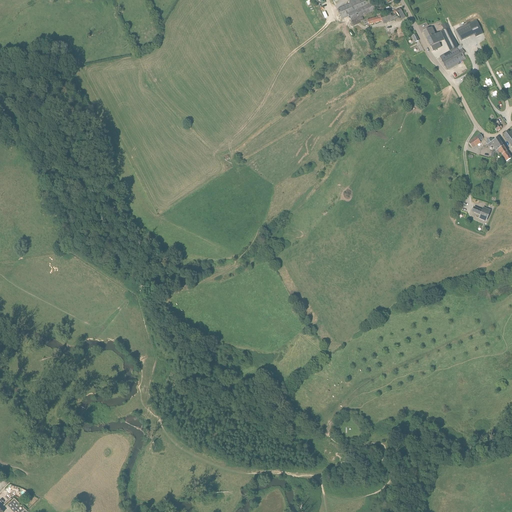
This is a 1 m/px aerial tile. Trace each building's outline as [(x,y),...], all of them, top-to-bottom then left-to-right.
[(350,4),(337,9),(342,19),(348,17),(352,26),(360,23),(359,21),(363,19),(362,16),(375,10),(378,18),(377,18),(376,18),(367,21),(364,22),(365,27),(383,21),(384,24),(394,19),(395,19),(392,13),(384,16),(380,6),(377,1),(371,3),(370,1),(372,0),(353,0),(349,2),(350,4)] [(400,9),(395,11),(401,19),(405,17),(400,9)] [(477,20),(456,30),(461,41),(475,35),(476,37),(481,35),(476,24),(478,22),(477,20)] [(432,27),(428,30),(423,32),(428,41),(441,35),(450,30),(449,28),(450,28),(447,23),(442,25),(444,30),(436,34),(432,27)] [(441,35),(444,40),(445,40),(449,48),(443,51),(445,55),(444,55),(440,57),(447,70),(451,67),(466,59),(463,54),(465,53),(463,49),(459,50),(458,47),(458,46),(450,30),(441,35)] [(439,43),(444,40),(441,35),(428,41),(433,51),(441,47),(439,43)] [(502,128),(497,120),(493,123),(495,126),(496,126),(494,128),(497,132),(500,129),(502,128)] [(511,130),(509,133),(508,131),(503,135),(507,140),(507,141),(511,137),(511,130)] [(483,138),(480,135),(468,144),(472,148),(480,142),(479,141),(483,138)] [(498,138),(493,141),(488,145),(489,146),(491,144),(494,150),(492,152),(491,157),(495,158),(496,153),(496,151),(503,146),(498,138)] [(506,162),(507,161),(511,159),(509,155),(503,146),(496,151),(496,153),(497,152),(498,155),(500,153),(502,155),(506,162)] [(480,215),(478,219),(486,222),(490,211),(483,208),(482,211),(480,215)]
